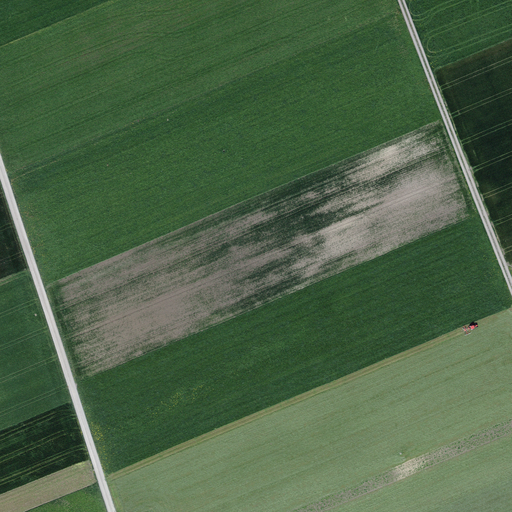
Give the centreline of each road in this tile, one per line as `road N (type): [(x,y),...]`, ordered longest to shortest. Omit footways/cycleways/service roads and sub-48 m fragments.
road 1 (track): [(0,155),(114,511)]
road 2 (track): [(511,287),(401,0)]
